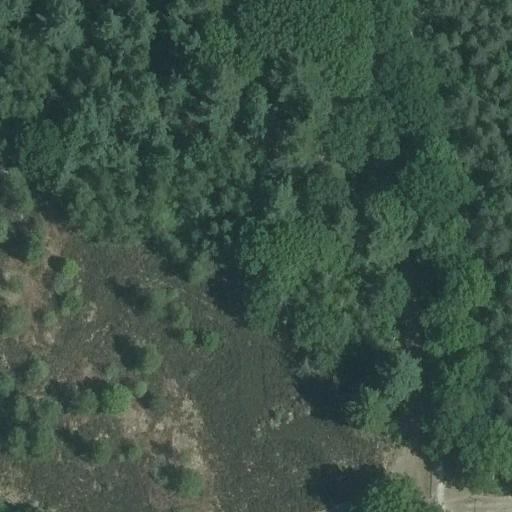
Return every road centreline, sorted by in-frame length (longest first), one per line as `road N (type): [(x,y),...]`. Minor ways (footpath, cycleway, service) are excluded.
road 1 (track): [(420,511),(421,421),(392,193),(338,0)]
road 2 (track): [(358,511),(511,503)]
